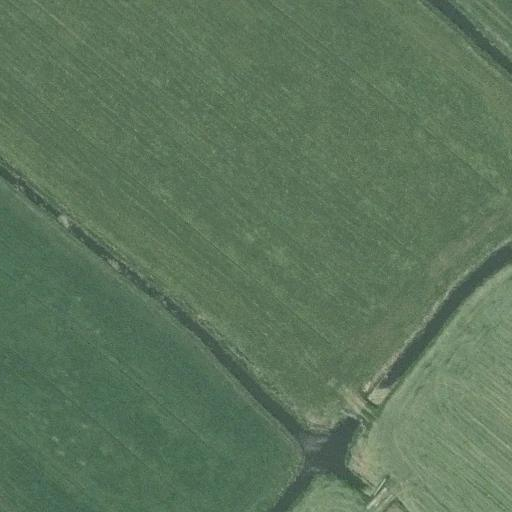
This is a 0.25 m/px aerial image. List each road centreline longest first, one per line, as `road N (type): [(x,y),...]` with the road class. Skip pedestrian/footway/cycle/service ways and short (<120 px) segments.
road 1 (track): [(511,213),(457,252),(384,329),(343,346),(326,364),(382,429)]
road 2 (track): [(375,0),(511,111)]
